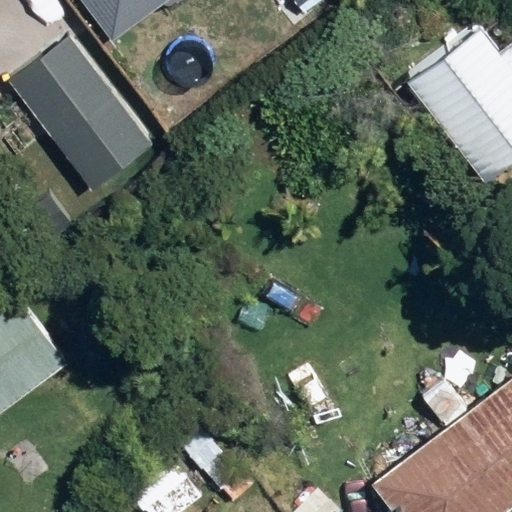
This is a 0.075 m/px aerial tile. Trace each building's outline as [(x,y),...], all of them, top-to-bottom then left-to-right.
[(409,72),(482,171),(511,149),(511,34),(500,44),(481,19),(409,72)] [(2,136),(19,159),(54,131),(58,136),(118,89),(70,29),(11,76),(38,109),(2,136)] [(0,298),(0,407),(67,356),(15,287),(0,298)] [(372,477),(399,511),(497,511),(511,501),(511,369),(465,405),(442,375),(421,389),(446,420),(372,477)] [(184,441),(202,464),(222,446),(205,424),(184,441)] [(146,508),(153,511),(176,511),(202,490),(166,445),(123,480),(146,508)] [(222,483),(233,497),(252,482),(241,469),(222,483)]
